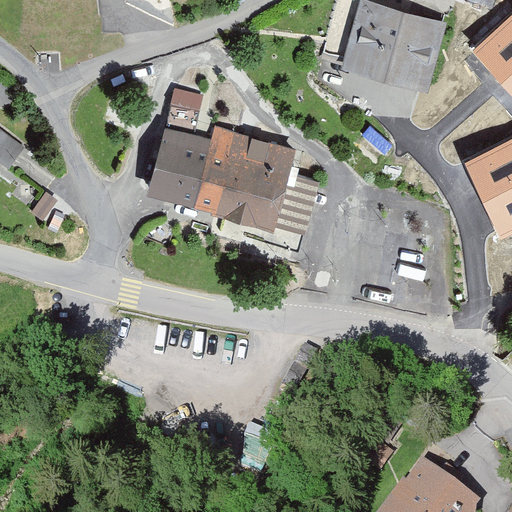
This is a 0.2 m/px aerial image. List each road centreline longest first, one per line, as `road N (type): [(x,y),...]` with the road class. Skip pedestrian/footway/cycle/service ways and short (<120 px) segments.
road 1 (tertiary): [(96,281),(209,309),(419,336),(463,356),(511,393)]
road 2 (unknown): [(96,281),(84,318),(92,350),(158,401),(190,415),(216,415),(256,390),(267,375),(272,318)]
road 3 (residential): [(47,95),(82,72),(226,21),(262,0)]
road 4 (residential): [(96,281),(105,224),(47,95)]
